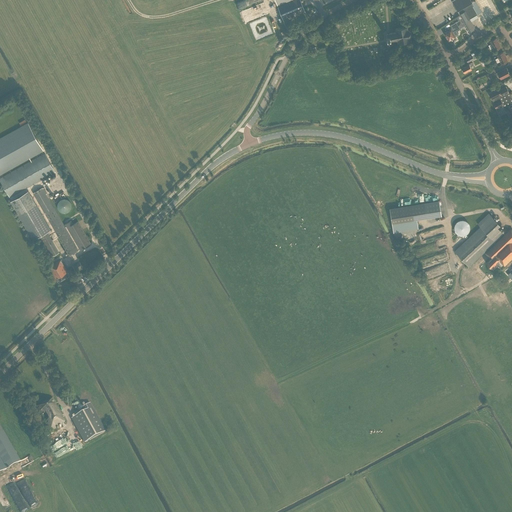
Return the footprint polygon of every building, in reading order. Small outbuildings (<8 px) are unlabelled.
[(299,0),(295,0),(277,7),(283,22),(304,13),(299,0)] [(460,20),(462,23),(464,22),(469,32),(474,29),(469,19),(477,14),(472,6),(474,6),(470,0),(453,0),(451,1),(462,19),(460,20)] [(462,23),(460,20),(450,26),(452,29),(444,33),(445,34),(445,35),(445,36),(446,36),(447,38),(447,40),(448,40),(449,41),(451,43),(457,40),(453,33),(460,29),(457,25),(461,22),(462,23)] [(410,38),(412,35),(411,32),(408,30),(407,27),(395,29),(396,32),(387,34),(386,34),(387,36),(387,40),(388,42),(392,41),(397,40),(398,44),(410,41),(409,38),(410,38)] [(488,46),(489,47),(498,43),(496,38),(490,41),(491,44),(488,46)] [(495,59),(496,61),(505,57),(503,52),(497,55),(498,58),(495,59)] [(470,67),(473,65),(472,62),(469,64),(461,68),(464,73),(471,69),(470,67)] [(509,75),(506,68),(497,73),(501,79),(509,75)] [(510,95),(506,86),(499,90),(498,89),(488,94),(492,101),(492,100),(493,103),(500,116),(506,113),(508,116),(511,115),(511,114),(511,95),(511,94),(510,95)] [(0,175),(43,151),(28,123),(0,138),(0,175)] [(54,173),(44,154),(0,178),(10,197),(54,173)] [(33,193),(44,212),(69,256),(78,251),(65,227),(66,226),(80,249),(90,243),(78,222),(72,225),(70,221),(63,225),(51,205),(42,188),(33,193)] [(11,201),(17,212),(33,240),(51,230),(28,191),(11,201)] [(67,213),(68,212),(69,211),(70,211),(70,210),(71,209),(71,208),(71,207),(71,206),(71,205),(71,204),(71,203),(70,203),(70,202),(69,201),(69,200),(68,200),(67,200),(66,199),(65,199),(64,199),(63,199),(62,199),(61,199),(61,200),(60,200),(59,201),(59,202),(58,202),(58,203),(57,204),(57,205),(57,206),(57,207),(57,208),(58,209),(58,210),(59,210),(59,211),(60,212),(61,212),(61,213),(62,213),(63,213),(64,213),(65,213),(66,213),(67,213)] [(439,200),(389,209),(392,224),(441,215),(439,200)] [(469,267),(503,234),(497,228),(500,225),(489,214),(477,224),(480,227),(454,252),(454,251),(434,269),(450,287),(470,269),(469,267)] [(470,230),(470,228),(470,226),(469,225),(468,224),(467,222),(466,221),(465,221),(463,220),(462,220),(460,220),(459,221),(457,221),(456,222),(455,224),(455,225),(454,226),(454,228),(454,230),(455,231),(455,232),(456,234),(457,235),(459,235),(460,236),(462,236),(463,236),(465,235),(466,235),(467,234),(468,232),(469,231),(470,230)] [(511,230),(511,229),(495,243),(494,245),(485,253),(490,259),(486,263),(491,269),(499,261),(501,263),(502,262),(505,265),(511,258),(511,243),(511,242),(511,230)] [(59,253),(51,239),(43,244),(50,258),(59,253)] [(65,278),(69,276),(61,261),(49,267),(53,275),(51,276),(54,282),(56,280),(58,283),(66,278),(65,278)] [(80,262),(73,266),(76,271),(83,267),(80,262)] [(62,424),(67,421),(62,413),(61,414),(56,405),(57,405),(53,399),(37,408),(50,432),(62,425),(62,424)] [(106,432),(91,403),(82,408),(84,412),(72,419),(85,443),(106,432)] [(0,425),(0,472),(21,461),(0,425)]
